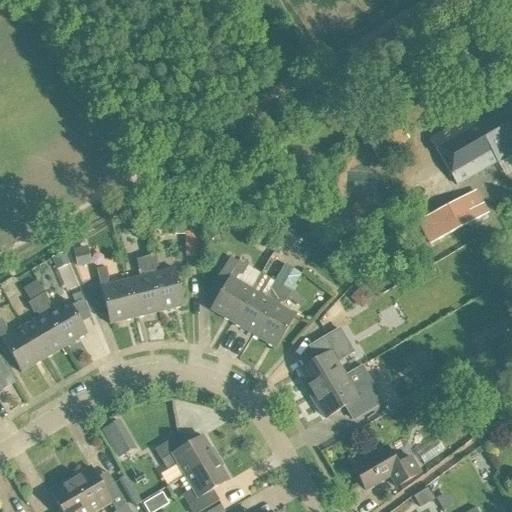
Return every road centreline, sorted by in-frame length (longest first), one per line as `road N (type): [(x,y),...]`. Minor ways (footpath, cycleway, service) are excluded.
road 1 (residential): [(0,457),(125,381),(178,374),(253,408),(319,511)]
road 2 (track): [(305,74),(120,185)]
road 3 (track): [(439,0),(305,74)]
